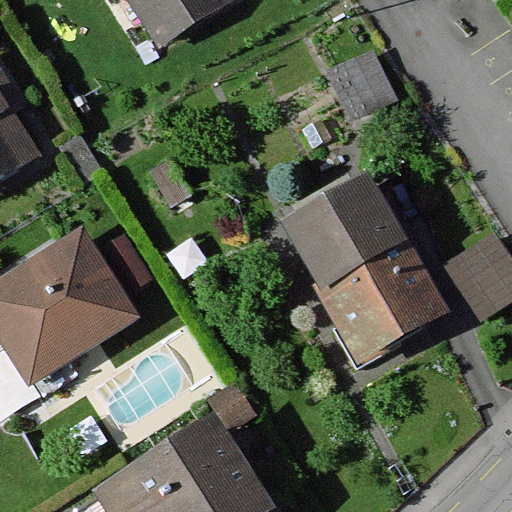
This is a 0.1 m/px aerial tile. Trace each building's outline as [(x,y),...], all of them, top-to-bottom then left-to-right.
[(133,0),(158,41),(224,0),(133,0)] [(328,63),(345,116),(398,99),(382,46),(328,63)] [(0,180),(36,159),(0,97),(0,180)] [(443,313),(366,179),(285,225),(362,359),(443,313)] [(511,297),(511,260),(495,233),(443,266),(478,320),(511,297)] [(0,329),(31,378),(130,316),(79,235),(0,284),(0,329)] [(233,387),(210,403),(231,432),(254,416),(233,387)] [(116,511),(263,511),(269,508),(214,421),(103,490),(116,511)]
